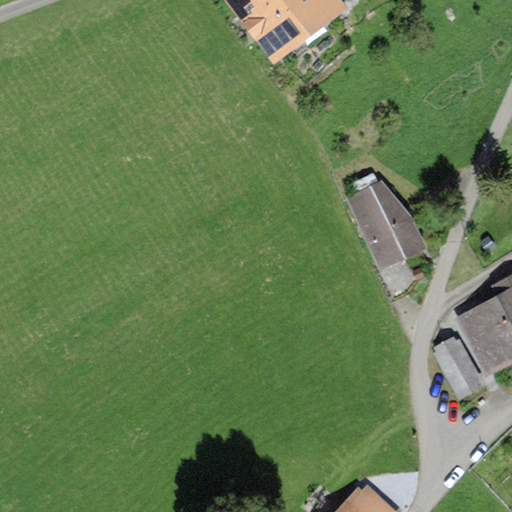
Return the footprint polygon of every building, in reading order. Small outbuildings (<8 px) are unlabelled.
[(238,0),(276,51),(346,0),(238,0)] [(379,184),(349,197),(379,261),(418,243),(408,220),(387,191),(383,193),(379,184)] [(511,277),(497,286),(505,301),(500,304),(497,298),(491,301),(503,323),(511,318),(511,277)] [(495,358),(511,348),(511,318),(503,323),(491,301),(490,302),(493,308),(474,318),(495,358)] [(477,387),(456,347),(437,356),(459,396),(477,387)] [(380,511),(362,495),(346,511),(380,511)]
